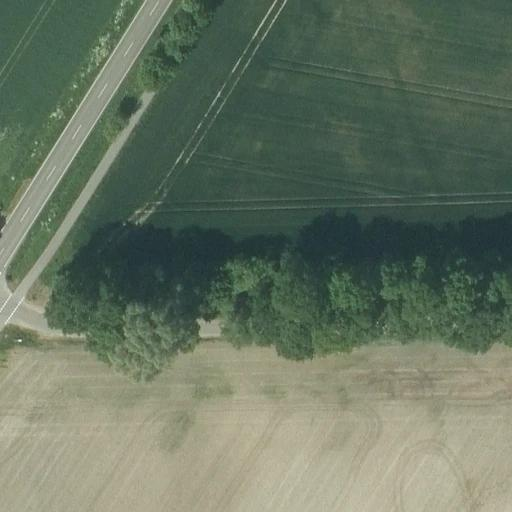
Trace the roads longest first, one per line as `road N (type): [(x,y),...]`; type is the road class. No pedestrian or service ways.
road 1 (unclassified): [(0,311),(60,329),(120,332),(511,326)]
road 2 (tertiary): [(158,0),(0,254)]
